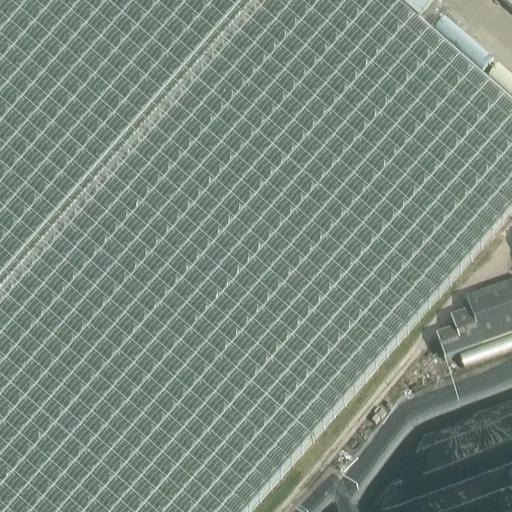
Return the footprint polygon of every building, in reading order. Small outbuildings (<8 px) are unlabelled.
[(511,0),(0,0),(0,511),(251,511),(511,214),(511,105),(420,24),(440,0),(497,0),(511,12),(511,0)] [(444,22),(437,30),(449,40),(455,31),(444,22)] [(511,99),(511,77),(498,65),(488,76),(511,99)] [(437,338),(445,361),(511,336),(511,285),(467,302),(471,313),(451,320),(455,332),(437,338)] [(511,339),(460,359),(466,371),(511,353),(511,339)]
